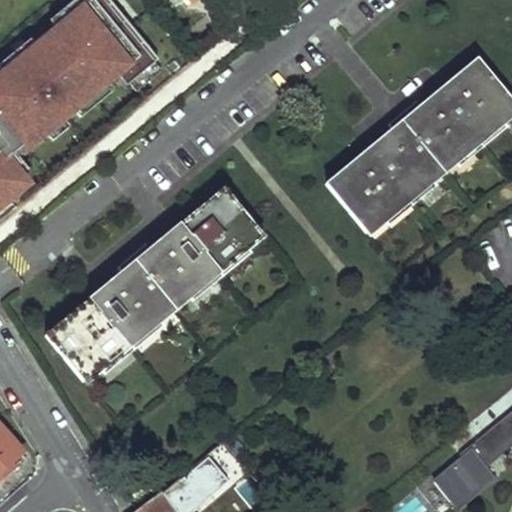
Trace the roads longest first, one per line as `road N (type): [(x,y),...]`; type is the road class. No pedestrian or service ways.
road 1 (residential): [(282,0),(0,236)]
road 2 (unknown): [(136,162),(164,206),(156,222),(82,279),(67,278),(40,241)]
road 3 (residential): [(0,350),(74,475)]
